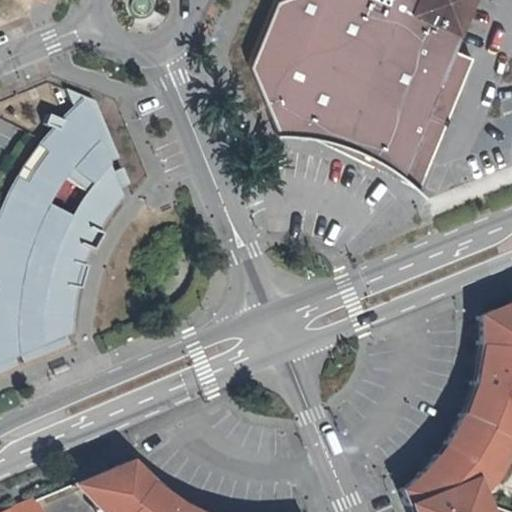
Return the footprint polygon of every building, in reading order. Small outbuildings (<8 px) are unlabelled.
[(272,0),(247,62),(274,129),(311,134),(327,137),(340,141),(346,142),(364,150),(371,153),(383,160),(389,163),(400,170),(453,46),(471,0),(272,0)] [(472,54),(453,46),(400,170),(417,184),(472,54)] [(92,99),(63,87),(77,121),(56,144),(38,167),(25,188),(16,182),(1,209),(9,213),(0,234),(0,269),(21,274),(17,301),(4,306),(3,303),(0,304),(0,369),(14,364),(11,357),(17,355),(20,362),(66,343),(63,335),(67,333),(68,311),(72,286),(78,287),(85,264),(78,262),(81,255),(85,246),(90,249),(100,232),(94,229),(104,210),(119,193),(117,187),(127,182),(120,166),(116,156),(92,99)] [(61,119),(45,113),(42,122),(48,125),(57,129),(61,119)] [(56,144),(66,132),(57,129),(48,125),(10,179),(16,182),(25,188),(38,167),(56,144)] [(511,302),(490,311),(478,316),(478,345),(474,372),(469,393),(460,413),(443,444),(436,454),(419,473),(400,490),(408,511),(511,511),(494,506),(483,511),(475,491),(487,474),(489,475),(498,462),(496,461),(507,439),(511,427),(511,302)] [(66,362),(51,368),(53,375),(68,369),(66,362)] [(119,465),(83,480),(96,511),(193,511),(188,510),(170,499),(147,482),(127,462),(119,465)] [(96,511),(83,480),(33,501),(9,510),(10,511),(96,511)]
